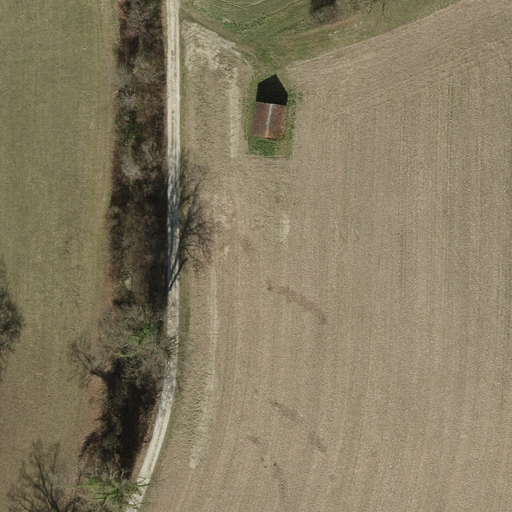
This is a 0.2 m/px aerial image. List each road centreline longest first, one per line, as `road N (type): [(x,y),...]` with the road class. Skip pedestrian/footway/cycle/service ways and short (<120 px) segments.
road 1 (track): [(175,0),(183,319),(173,403),(145,511)]
road 2 (track): [(112,0),(107,234)]
road 3 (track): [(338,0),(258,46),(237,42),(175,3)]
